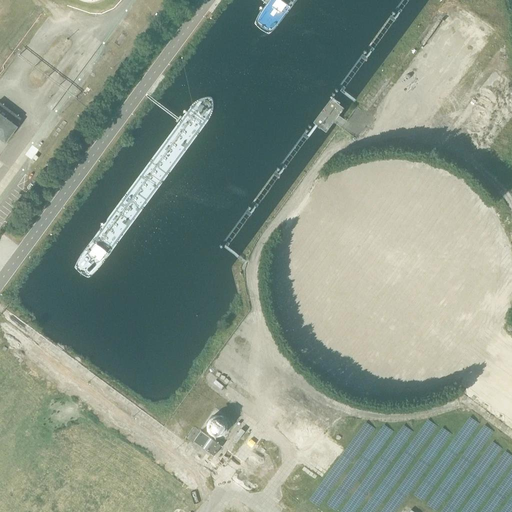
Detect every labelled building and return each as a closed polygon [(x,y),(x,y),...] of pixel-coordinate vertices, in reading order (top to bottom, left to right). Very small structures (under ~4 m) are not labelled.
[(396,76),(386,69),(383,73),(393,80),(396,76)] [(0,138),(3,141),(19,120),(0,105),(0,138)] [(388,262),(377,276),(388,284),(394,289),(405,275),(388,262)] [(437,298),(428,310),(441,320),(446,314),(450,308),(437,298)] [(476,383),(471,390),(486,402),(491,396),(476,383)] [(215,415),(214,416),(213,416),(212,417),(211,418),(210,418),(209,419),(209,420),(208,422),(208,423),(207,424),(207,425),(207,426),(207,427),(208,428),(208,429),(209,431),(210,432),(211,433),(212,434),(213,435),(214,435),(216,435),(217,435),(218,436),(219,435),(221,435),(222,434),(223,434),(224,433),(225,432),(226,432),(227,430),(227,429),(227,427),(228,426),(228,425),(228,424),(227,423),(227,422),(226,420),(225,419),(225,418),(224,417),(223,417),(221,416),(220,415),(218,415),(217,415),(215,415)] [(210,437),(201,430),(193,440),(203,447),(210,437)] [(301,444),(328,464),(338,449),(311,430),(301,444)] [(214,455),(221,445),(213,439),(206,449),(214,455)] [(446,505),(441,511),(468,511),(451,478),(458,469),(398,453),(379,462),(378,459),(346,450),(333,467),(386,507),(413,471),(450,499),(453,498),(454,502),(460,503),(446,505)]
